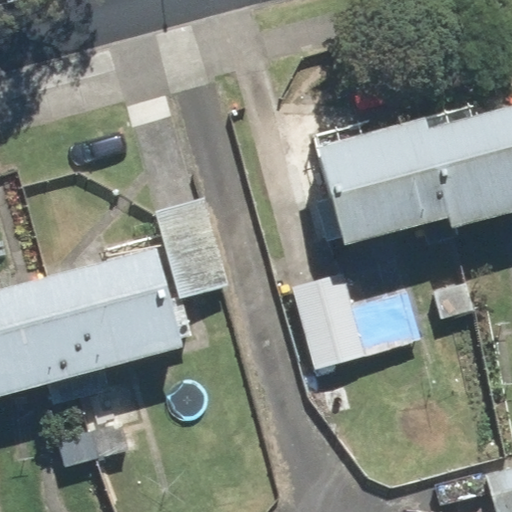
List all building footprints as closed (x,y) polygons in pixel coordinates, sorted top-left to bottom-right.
[(193,21),(152,34),(169,90),(210,77),(193,21)] [(347,243),(450,215),(453,226),(511,210),(511,105),(430,128),(427,118),(321,148),(347,243)] [(205,199),(156,212),(179,298),(228,285),(205,199)] [(158,249),(0,290),(0,394),(184,346),(158,249)] [(464,260),(422,271),(435,322),(477,311),(464,260)] [(343,274),(295,287),(317,369),(366,356),(343,274)] [(59,440),(66,466),(150,443),(132,382),(79,397),(89,432),(59,440)] [(511,511),(511,467),(488,474),(498,511),(511,511)]
